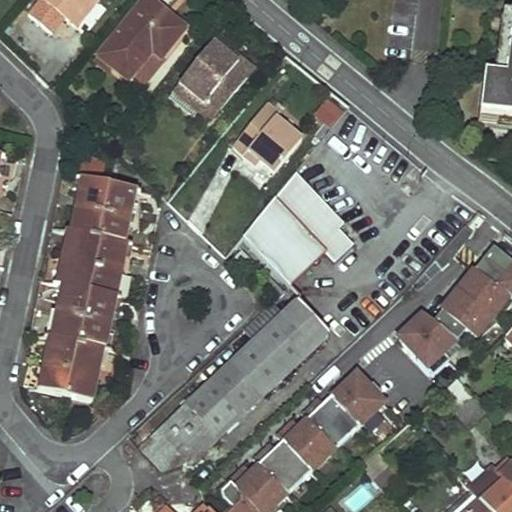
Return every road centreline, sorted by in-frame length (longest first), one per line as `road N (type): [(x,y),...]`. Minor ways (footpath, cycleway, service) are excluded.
road 1 (residential): [(0,69),(34,102),(48,131),(0,368)]
road 2 (unclassified): [(252,0),(410,135)]
road 3 (residential): [(100,443),(169,370),(193,307)]
road 4 (residential): [(410,135),(432,0)]
road 5 (residential): [(0,401),(55,458),(85,455),(100,443)]
road 6 (unclassified): [(410,135),(511,214)]
